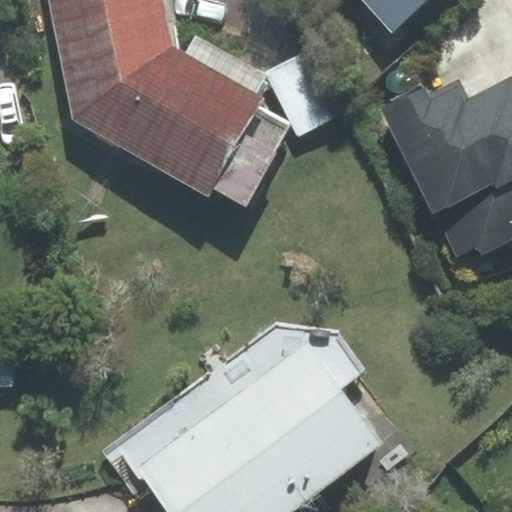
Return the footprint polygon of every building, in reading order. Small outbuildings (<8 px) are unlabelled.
[(49,0),(72,121),(200,214),(264,107),(176,55),(165,0),(49,0)] [(361,0),(402,44),(449,0),(361,0)] [(511,65),(387,123),(452,265),(511,236),(511,65)] [(180,411),(119,458),(160,511),(315,511),(396,449),(312,341),(196,432),(180,411)] [(130,511),(131,498),(37,498),(36,511),(130,511)]
